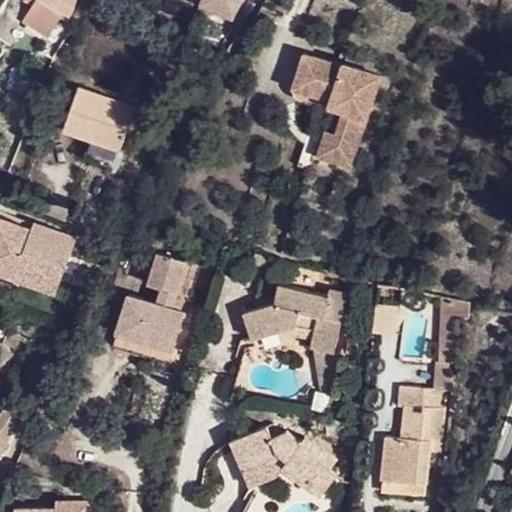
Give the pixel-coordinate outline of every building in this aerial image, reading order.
[(70,0),(35,0),(30,9),(54,25),(70,0)] [(235,2),(231,0),(194,0),(193,3),(225,21),(235,2)] [(54,25),(30,9),(24,18),(48,34),(54,25)] [(294,84),(299,66),(291,63),(286,81),(294,84)] [(331,74),(299,66),(294,84),(286,81),(277,108),(318,121),(319,117),(320,110),(335,115),(333,122),(328,138),(334,154),(329,170),(342,175),(370,83),(332,72),(331,74)] [(109,96),(79,86),(62,130),(87,138),(80,158),(117,171),(124,151),(120,147),(134,110),(108,99),(109,96)] [(335,115),(320,110),(319,117),(333,122),(335,115)] [(334,154),(328,138),(318,135),(309,164),(329,170),(334,154)] [(24,222),(0,212),(0,268),(15,274),(18,265),(61,280),(78,236),(35,220),(34,225),(31,232),(21,228),(24,222)] [(34,225),(24,222),(21,228),(31,232),(34,225)] [(162,316),(165,309),(180,260),(151,251),(140,282),(154,287),(148,302),(120,293),(107,333),(148,346),(144,358),(169,366),(174,353),(168,351),(154,346),(156,338),(170,343),(177,321),(162,316)] [(56,291),(61,280),(18,265),(15,274),(56,291)] [(0,278),(0,297),(10,302),(16,285),(0,278)] [(249,339),(277,330),(295,324),(314,329),(313,338),(310,347),(335,352),(348,294),(328,290),(327,294),(280,285),(276,302),(242,312),(249,339)] [(434,368),(431,398),(444,399),(451,400),(461,320),(472,321),(474,306),(447,299),(438,368),(434,368)] [(180,313),(165,309),(162,316),(177,321),(180,313)] [(277,330),(313,338),(314,329),(295,324),(277,330)] [(103,345),(144,358),(148,346),(107,333),(103,345)] [(168,351),(170,343),(156,338),(154,346),(168,351)] [(339,353),(335,352),(310,347),(319,390),(332,393),(339,353)] [(385,484),(422,489),(425,461),(426,451),(437,452),(444,399),(431,398),(397,393),(395,408),(404,409),(400,438),(385,436),(378,483),(385,484)] [(17,413),(3,408),(0,414),(0,432),(4,435),(17,413)] [(243,469),(267,458),(278,452),(287,459),(280,468),(282,469),(307,486),(311,481),(324,490),(336,475),(328,469),(336,458),(303,435),(298,437),(286,427),(269,435),(264,424),(229,440),(243,469)] [(426,451),(425,461),(435,463),(437,452),(426,451)] [(267,458),(280,468),(287,459),(278,452),(267,458)] [(280,468),(267,458),(243,469),(255,496),(231,509),(256,511),(264,511),(282,469),(280,468)] [(320,495),(324,490),(311,481),(307,486),(320,495)] [(383,498),(420,503),(422,489),(385,484),(383,498)] [(89,511),(90,504),(55,502),(54,511),(15,507),(14,511),(89,511)]
